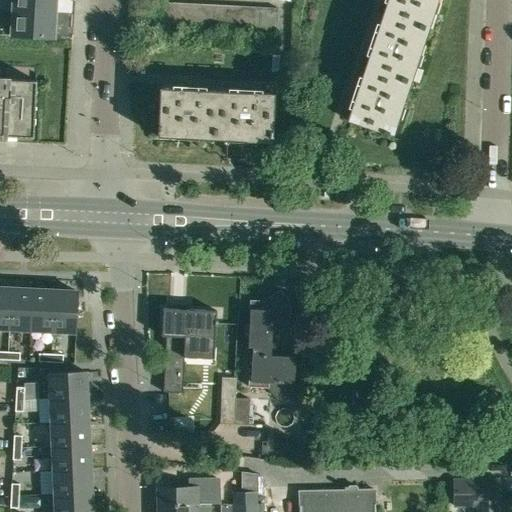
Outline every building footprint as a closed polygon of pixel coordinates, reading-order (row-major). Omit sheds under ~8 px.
[(14,0),(13,11),(56,14),(57,0),(54,0),(14,0)] [(386,0),(382,14),(427,29),(437,0),(386,0)] [(162,29),(175,29),(176,4),(163,4),(162,29)] [(189,5),(176,4),(175,29),(187,30),(189,5)] [(187,30),(200,30),(201,6),(189,5),(187,30)] [(214,6),(201,6),(200,30),(212,31),(214,6)] [(212,31),(226,32),(227,7),(214,6),(212,31)] [(226,32),(238,32),(239,8),(227,7),(226,32)] [(239,8),(238,32),(250,33),(251,8),(239,8)] [(250,33),(263,34),(264,9),(251,8),(250,33)] [(277,9),(264,9),(263,34),(276,34),(277,9)] [(56,14),(13,11),(12,36),(52,38),(53,27),(55,27),(56,14)] [(364,67),(409,82),(427,29),(382,14),(364,67)] [(391,135),(409,82),(364,67),(346,120),(391,135)] [(0,86),(0,138),(3,138),(3,136),(18,136),(18,139),(32,140),(32,137),(33,137),(36,81),(4,79),(4,81),(6,81),(5,86),(0,86)] [(159,90),(157,117),(156,137),(213,140),(216,92),(159,90)] [(216,92),(213,140),(270,142),(273,95),(216,92)] [(11,288),(0,287),(0,328),(9,329),(11,288)] [(9,329),(30,330),(32,289),(11,288),(9,329)] [(54,290),(32,289),(30,330),(52,331),(54,290)] [(77,292),(54,290),(52,331),(75,332),(77,292)] [(287,358),(270,357),(272,332),(277,332),(279,330),(283,326),(286,322),(287,317),(288,309),(286,301),(282,294),(278,290),(260,301),(254,301),(253,310),(250,310),(248,348),(260,349),(260,357),(252,356),(251,377),(249,377),(248,386),(267,387),(277,398),(293,399),(295,365),(299,365),(300,356),(287,356),(287,358)] [(162,336),(166,336),(164,392),(182,393),(184,357),(191,357),(192,338),(214,339),(215,325),(217,325),(217,321),(215,321),(216,312),(188,311),(188,307),(168,306),(168,310),(164,310),(162,336)] [(20,353),(8,352),(7,360),(19,361),(20,353)] [(50,354),(39,354),(39,362),(50,362),(50,354)] [(60,363),(61,355),(50,354),(50,362),(60,363)] [(49,373),(50,399),(86,397),(85,372),(49,373)] [(221,398),(235,399),(236,378),(222,377),(221,398)] [(16,387),(15,399),(24,400),(24,388),(16,387)] [(88,421),(86,397),(50,399),(51,423),(88,421)] [(220,425),(234,426),(236,399),(235,399),(221,398),(220,425)] [(24,400),(15,399),(15,411),(23,412),(24,400)] [(236,399),(234,426),(248,426),(250,400),(236,399)] [(51,423),(52,447),(89,445),(88,421),(51,423)] [(13,448),(21,448),(22,436),(14,436),(13,448)] [(90,469),(89,445),(52,447),(53,471),(90,469)] [(21,448),(13,448),(12,460),(20,460),(21,448)] [(53,471),(54,495),(91,493),(90,469),(53,471)] [(499,511),(499,474),(455,475),(455,501),(477,501),(477,511),(499,511)] [(11,484),(11,496),(19,496),(19,484),(11,484)] [(158,507),(210,505),(210,496),(198,496),(198,488),(158,489),(158,507)] [(374,511),(374,491),(299,492),(299,511),(374,511)] [(91,511),(91,493),(54,495),(55,511),(91,511)] [(19,496),(11,496),(10,508),(18,508),(19,496)]
